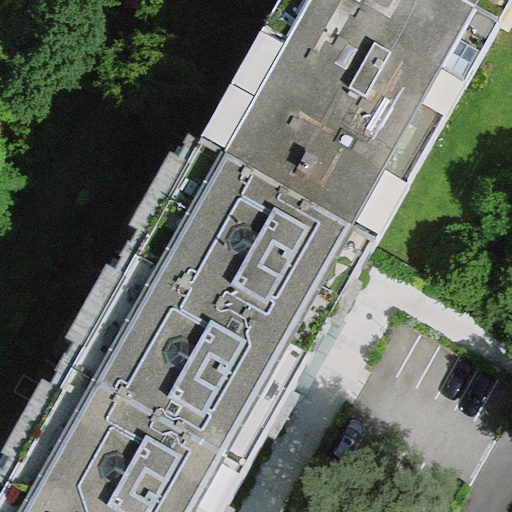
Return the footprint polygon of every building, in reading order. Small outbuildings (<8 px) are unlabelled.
[(290,0),(204,151),(378,249),(502,30),(448,0),(290,0)] [(511,0),(448,0),(502,30),(511,11),(511,0)] [(140,264),(314,365),(378,249),(204,151),(140,264)] [(75,375),(251,476),(314,365),(140,264),(75,375)] [(12,490),(50,511),(230,511),(251,476),(75,375),(12,490)] [(50,511),(12,490),(0,510),(0,511),(50,511)]
